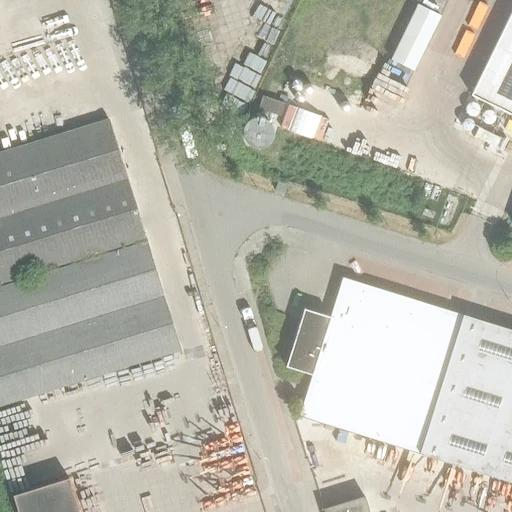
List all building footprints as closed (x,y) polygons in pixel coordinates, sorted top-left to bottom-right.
[(409,68),(436,11),(413,0),(411,0),(384,57),(409,68)] [(511,8),(470,95),(511,115),(511,8)] [(206,24),(175,33),(183,59),(214,49),(206,24)] [(261,96),(257,109),(280,116),(284,103),(261,96)] [(104,119),(101,120),(0,151),(0,281),(141,237),(104,119)] [(272,191),(283,194),(286,184),(275,181),(272,191)] [(0,330),(154,280),(142,241),(0,284),(0,330)] [(296,415),(441,461),(484,323),(461,315),(339,276),(327,317),(302,309),(284,366),(309,374),(296,415)] [(0,404),(176,350),(154,280),(0,330),(0,404)] [(511,331),(484,323),(441,461),(511,483),(511,331)] [(13,490),(19,511),(80,511),(68,473),(13,490)] [(321,509),(322,511),(366,511),(362,496),(321,509)]
